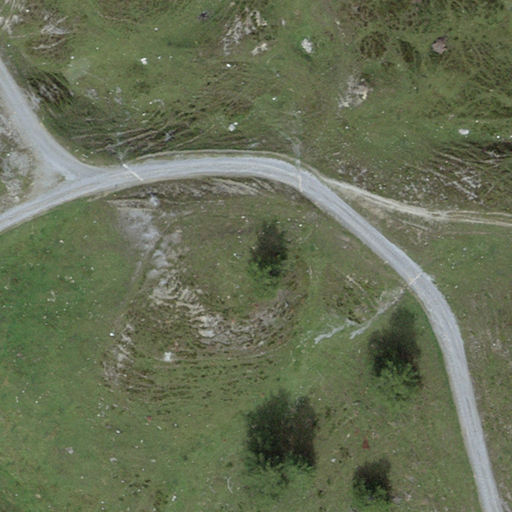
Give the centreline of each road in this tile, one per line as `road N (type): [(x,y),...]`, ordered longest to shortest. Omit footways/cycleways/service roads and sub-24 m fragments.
road 1 (track): [(494,511),(448,325),(434,299),(320,190),(278,169),(207,164),(89,181)]
road 2 (track): [(89,181),(29,118),(0,66)]
